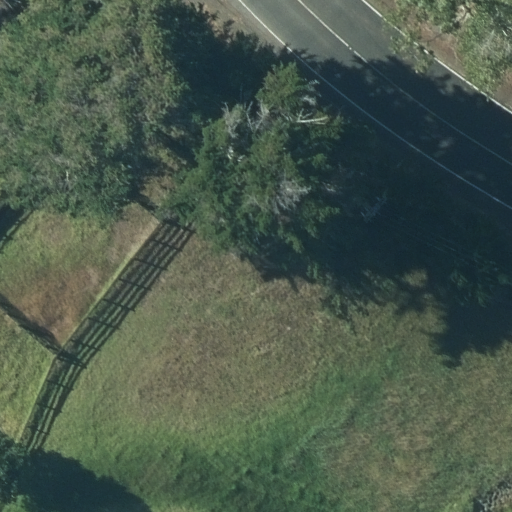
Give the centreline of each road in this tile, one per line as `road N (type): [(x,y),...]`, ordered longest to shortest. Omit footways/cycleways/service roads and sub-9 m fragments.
road 1 (tertiary): [(511,163),(393,85),(299,0)]
road 2 (track): [(0,167),(158,0)]
